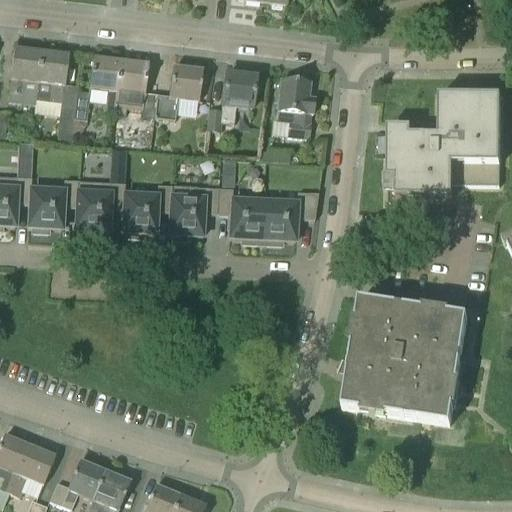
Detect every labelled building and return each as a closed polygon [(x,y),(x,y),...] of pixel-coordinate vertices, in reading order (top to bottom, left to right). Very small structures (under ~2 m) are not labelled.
[(260,0),(260,7),(285,10),(286,0),(260,0)] [(35,105),(40,57),(13,54),(9,85),(11,85),(8,107),(34,109),(35,105)] [(73,123),(76,95),(77,90),(64,89),(68,60),(40,57),(35,105),(60,107),(59,120),(57,143),(60,143),(59,149),(69,150),(73,123)] [(114,116),(120,66),(92,63),(89,95),(106,97),(106,101),(104,115),(114,116)] [(125,103),(125,99),(142,101),(143,101),(144,99),(147,70),(120,66),(114,116),(125,118),(127,104),(125,103)] [(168,102),(156,100),(153,121),(173,124),(176,104),(198,107),(201,76),(171,72),(168,102)] [(225,79),(222,99),(221,109),(223,109),(222,116),(208,114),(206,135),(220,137),(221,127),(234,128),(236,114),(237,114),(237,115),(248,116),(247,115),(251,115),(255,82),(225,79)] [(280,85),(276,126),(289,127),(288,142),(308,144),(310,129),(309,129),(310,120),(311,120),(313,104),(307,104),(308,89),(280,85)] [(86,125),(89,97),(76,95),(73,123),(85,125),(86,125)] [(140,120),(153,121),(156,100),(144,99),(143,101),(142,101),(140,120)] [(499,190),(500,105),(500,100),(438,100),(438,136),(425,135),(425,139),(387,139),(387,182),(395,182),(395,201),(452,202),(452,175),(465,176),(465,190),(499,190)] [(73,123),(69,150),(82,151),(85,125),(73,123)] [(31,161),(32,148),(18,147),(17,160),(31,161)] [(110,166),(125,167),(126,155),(110,154),(110,166)] [(288,156),(259,154),(259,165),(288,166),(288,156)] [(234,166),(222,166),(221,178),(233,179),(234,166)] [(15,208),(29,209),(30,194),(31,194),(31,183),(0,181),(0,235),(1,235),(1,231),(14,231),(15,208)] [(76,212),(77,185),(61,184),(60,196),(31,194),(30,194),(29,209),(28,232),(32,232),(32,237),(48,238),(48,233),(61,234),(62,211),(76,212)] [(77,185),(76,212),(75,235),(79,235),(79,239),(95,240),(95,236),(108,236),(109,213),(123,214),(123,199),(124,199),(125,188),(77,185)] [(156,216),(169,217),(170,201),(171,201),(172,191),(158,190),(157,201),(124,199),(123,199),(123,214),(121,237),(126,237),(126,242),(142,243),(142,238),(155,239),(156,216)] [(189,202),(171,201),(170,201),(169,217),(168,240),(173,240),(172,244),(189,245),(189,241),(202,241),(203,218),(217,219),(218,193),(190,191),(189,202)] [(241,248),(260,249),(263,206),(232,205),(232,194),(218,193),(217,219),(230,220),(229,243),(242,244),(241,248)] [(314,225),(317,200),(317,198),(294,197),(293,208),(263,206),(260,249),(281,250),(282,246),(294,246),(296,223),(307,224),(307,225),(314,225)] [(439,317),(439,314),(432,313),(431,316),(358,304),(355,324),(361,324),(357,349),(351,348),(349,366),(344,365),(342,364),(338,375),(347,376),(341,413),(361,416),(361,410),(386,414),(386,419),(450,430),(453,410),(447,409),(451,384),(457,385),(467,321),(439,317)] [(9,498),(28,451),(3,441),(0,447),(0,481),(3,483),(0,490),(0,493),(9,498)] [(28,451),(9,498),(19,502),(21,495),(20,495),(25,483),(42,490),(54,462),(28,451)] [(92,506),(104,477),(78,466),(67,492),(56,488),(49,505),(67,511),(71,511),(77,500),(92,506)] [(105,511),(118,511),(129,487),(104,477),(92,506),(105,511)] [(174,511),(179,501),(154,490),(144,511),(174,511)] [(179,501),(174,511),(204,511),(205,511),(179,501)]
